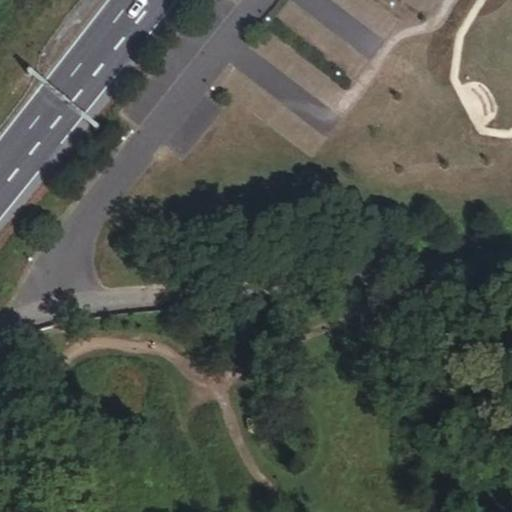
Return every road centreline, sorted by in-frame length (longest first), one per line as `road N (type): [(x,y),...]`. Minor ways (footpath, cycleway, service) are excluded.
road 1 (residential): [(511,261),(57,307),(0,339)]
road 2 (trunk): [(0,185),(146,0)]
